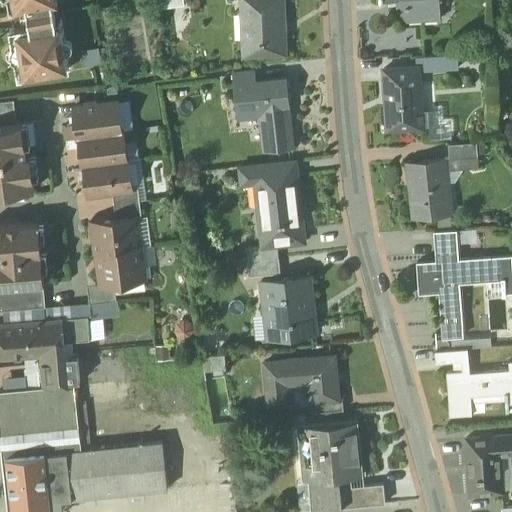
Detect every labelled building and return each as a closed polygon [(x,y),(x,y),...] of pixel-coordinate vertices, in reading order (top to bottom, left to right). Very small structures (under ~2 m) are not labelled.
[(57,0),(8,0),(10,12),(27,9),(30,27),(10,31),(18,80),(71,71),(62,22),(57,22),(54,5),(59,4),(57,0)] [(283,0),(242,0),(244,56),(286,54),(286,51),(287,51),(286,36),(285,36),(283,0)] [(396,0),(398,22),(441,20),(440,0),(396,0)] [(458,55),(424,57),(425,71),(459,69),(458,55)] [(419,68),(385,70),(387,111),(386,111),(387,125),(388,125),(388,130),(422,128),(419,68)] [(287,79),(256,82),(255,71),(234,73),(236,95),(245,94),(252,117),(261,116),(265,151),(293,148),(288,106),(290,106),(287,79)] [(14,100),(0,102),(0,126),(17,124),(14,100)] [(99,104),(97,102),(86,103),(84,106),(74,108),(76,124),(65,125),(67,139),(80,138),(80,137),(122,132),(122,131),(118,102),(99,104)] [(30,125),(0,128),(0,195),(38,191),(30,125)] [(122,132),(80,137),(80,138),(83,167),(85,166),(127,160),(124,131),(122,131),(122,132)] [(477,144),(449,145),(450,159),(478,157),(477,144)] [(127,160),(85,166),(88,195),(113,192),(133,190),(133,188),(129,159),(127,160)] [(445,159),(408,163),(414,218),(451,214),(445,159)] [(296,162),(241,168),(242,182),(262,180),(269,245),(269,246),(277,246),(306,242),(305,242),(296,162)] [(133,190),(113,192),(114,204),(140,201),(139,188),(133,188),(133,190)] [(140,201),(114,204),(117,220),(136,218),(136,219),(142,218),(140,201)] [(117,220),(93,223),(97,255),(98,254),(141,248),(140,248),(136,219),(136,218),(117,220)] [(40,223),(0,226),(0,287),(44,284),(45,284),(44,268),(40,268),(39,255),(43,254),(41,238),(38,238),(37,226),(40,225),(40,223)] [(457,230),(435,232),(436,254),(458,252),(457,230)] [(269,245),(248,248),(249,261),(278,258),(277,246),(269,246),(269,245)] [(141,248),(98,254),(102,284),(145,279),(141,248)] [(511,256),(417,263),(420,293),(440,292),(443,338),(463,337),(460,282),(504,279),(505,292),(511,291),(511,256)] [(278,258),(249,261),(251,276),(280,273),(278,258)] [(310,276),(263,281),(265,300),(268,299),(273,338),(272,338),(272,339),(317,334),(316,332),(313,333),(310,308),(314,307),(310,276)] [(44,284),(0,287),(0,309),(0,312),(46,308),(44,284)] [(89,317),(39,321),(38,321),(0,323),(0,359),(38,356),(66,354),(65,343),(91,341),(89,317)] [(468,349),(436,351),(437,363),(462,361),(469,361),(468,349)] [(146,350),(132,351),(133,359),(147,358),(146,350)] [(132,351),(78,355),(81,384),(81,387),(149,382),(147,358),(133,359),(132,351)] [(66,354),(38,356),(41,387),(75,384),(81,384),(78,353),(66,354)] [(335,357),(266,363),(270,406),(289,404),(289,403),(288,403),(286,384),(309,382),(311,400),(311,402),(339,398),(337,383),(335,358),(335,357)] [(510,371),(470,374),(469,361),(462,361),(463,372),(447,373),(450,415),(472,414),(471,396),(505,394),(507,411),(509,411),(509,403),(511,402),(511,361),(509,362),(510,371)] [(41,387),(1,391),(8,456),(45,453),(46,454),(82,450),(75,384),(41,387)] [(339,398),(311,402),(312,414),(344,411),(343,397),(339,398)] [(359,422),(304,427),(312,511),(320,510),(318,494),(317,480),(340,478),(341,488),(351,487),(365,486),(359,422)] [(511,435),(466,439),(468,459),(469,458),(471,475),(469,475),(471,495),(502,492),(500,455),(511,453),(511,435)] [(82,450),(46,454),(51,502),(168,489),(163,442),(144,444),(143,441),(141,441),(142,444),(82,450)] [(45,453),(8,456),(13,511),(51,511),(51,502),(46,454),(45,453)] [(341,488),(340,478),(317,480),(318,494),(341,492),(341,488)] [(365,486),(351,487),(353,507),(386,504),(384,484),(365,486)] [(351,487),(341,488),(341,492),(343,508),(353,507),(351,487)] [(341,492),(318,494),(320,510),(343,508),(341,492)]
